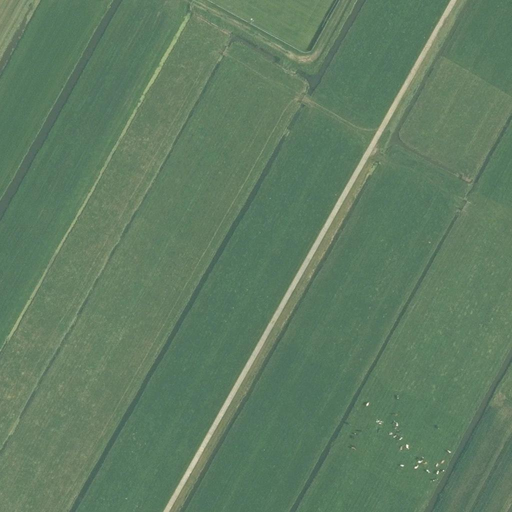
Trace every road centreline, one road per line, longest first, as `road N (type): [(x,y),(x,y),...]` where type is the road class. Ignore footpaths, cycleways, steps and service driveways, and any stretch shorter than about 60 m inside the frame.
road 1 (track): [(455,0),(167,511)]
road 2 (track): [(189,0),(297,60),(317,53),(346,0)]
